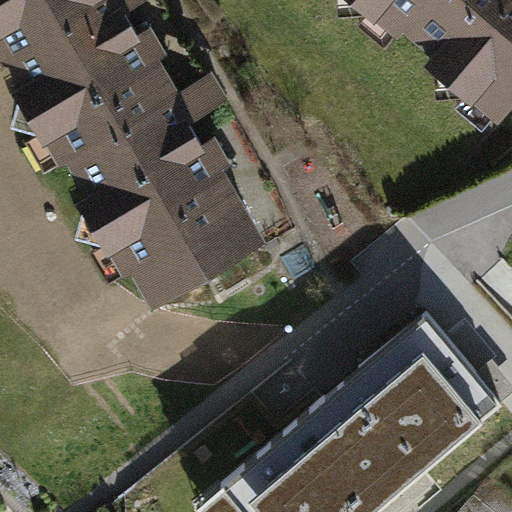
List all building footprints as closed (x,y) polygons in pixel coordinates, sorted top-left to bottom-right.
[(0,0),(0,27),(33,83),(18,92),(29,112),(145,45),(118,0),(0,0)] [(511,0),(355,0),(370,12),(379,0),(381,0),(442,51),(431,63),(468,94),(478,82),(506,104),(511,96),(511,0)] [(145,45),(29,112),(42,133),(56,124),(98,195),(83,204),(106,243),(121,235),(156,296),(257,237),(145,45)] [(366,511),(502,400),(427,310),(195,502),(203,511),(366,511)] [(511,511),(511,499),(498,487),(476,511),(511,511)]
